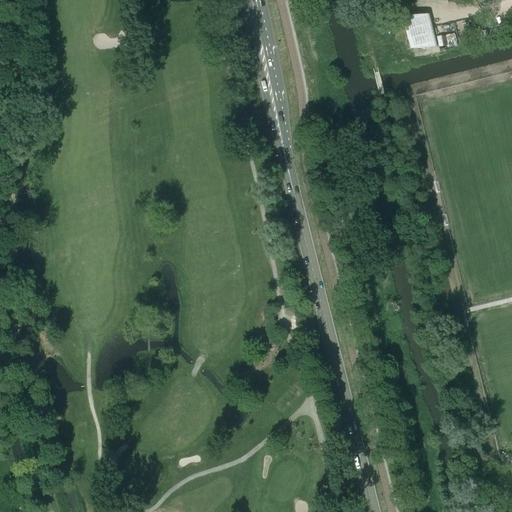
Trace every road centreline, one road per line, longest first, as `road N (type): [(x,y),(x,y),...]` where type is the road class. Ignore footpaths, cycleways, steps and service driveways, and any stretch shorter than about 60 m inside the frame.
road 1 (secondary): [(375,511),(297,209)]
road 2 (secondary): [(241,0),(297,209)]
road 3 (secondary): [(297,209),(256,0)]
